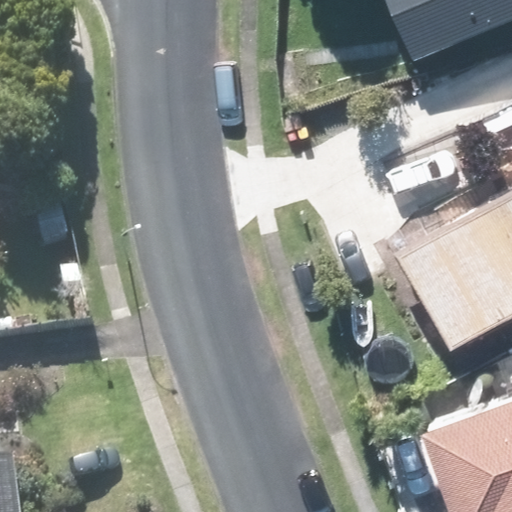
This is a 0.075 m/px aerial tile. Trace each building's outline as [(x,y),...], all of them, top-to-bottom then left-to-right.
[(511,0),(403,0),(420,44),(511,9),(511,0)] [(472,92),(378,113),(394,184),(488,162),(472,92)] [(511,183),(405,244),(461,343),(511,314),(511,183)] [(511,511),(511,382),(430,409),(464,511),(511,511)] [(0,408),(0,511),(38,511),(33,460),(5,463),(0,408)]
